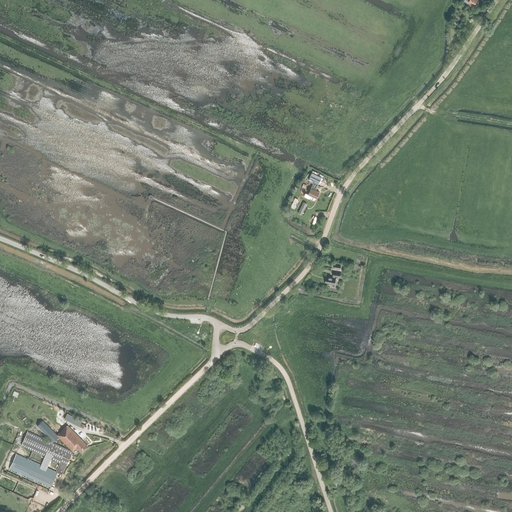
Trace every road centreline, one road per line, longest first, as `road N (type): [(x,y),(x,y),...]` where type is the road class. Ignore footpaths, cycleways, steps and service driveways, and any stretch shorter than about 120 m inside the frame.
road 1 (tertiary): [(219,323),(242,331),(297,280),(347,181),(437,84),(496,0)]
road 2 (unclassified): [(219,323),(151,310),(0,239)]
road 3 (tertiary): [(60,511),(221,352)]
road 4 (unclassified): [(330,511),(280,368),(240,342),(221,352)]
